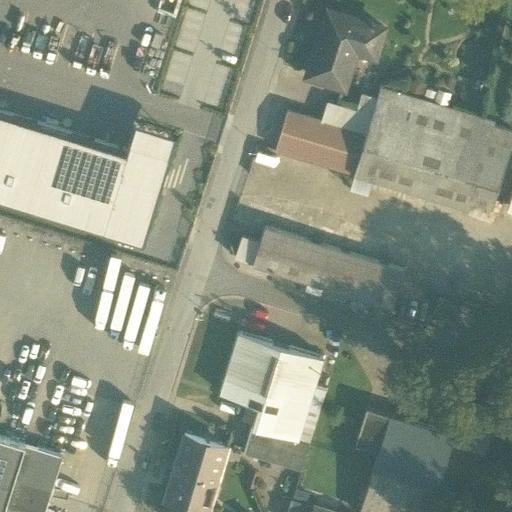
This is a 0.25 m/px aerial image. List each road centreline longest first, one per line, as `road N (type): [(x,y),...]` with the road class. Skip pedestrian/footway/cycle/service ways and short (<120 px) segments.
road 1 (residential): [(196,268),(283,0)]
road 2 (residential): [(196,268),(452,349)]
road 3 (residential): [(119,511),(196,268)]
